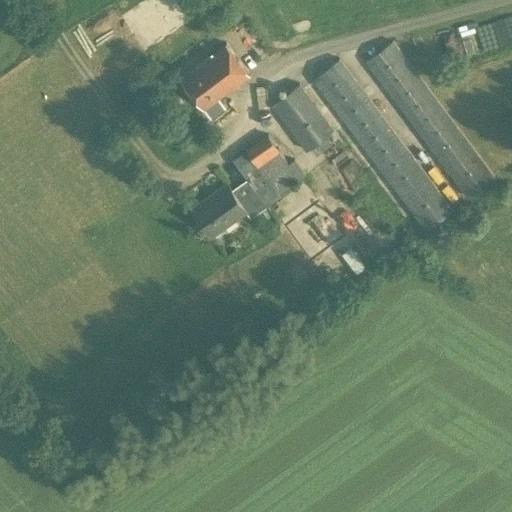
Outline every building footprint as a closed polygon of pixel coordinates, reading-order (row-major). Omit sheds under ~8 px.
[(467,198),(495,177),(392,40),(364,61),(467,198)] [(218,97),(248,74),(225,43),(180,77),(210,117),(225,106),(218,97)] [(425,230),(453,209),(339,58),(311,79),(425,230)] [(332,144),(326,136),(334,129),(299,83),(270,104),(305,151),(311,147),(317,156),(332,144)] [(245,149),(231,159),(245,179),(246,179),(264,205),(305,175),(294,159),(288,163),(279,151),(280,150),(267,133),(244,149),(245,149)] [(231,189),(230,190),(245,211),(250,218),(266,207),(264,205),(246,179),(245,179),(231,189)] [(215,196),(193,211),(210,235),(245,211),(230,190),(231,189),(227,183),(213,193),(215,196)] [(301,186),(281,199),(286,206),(306,193),(301,186)]
